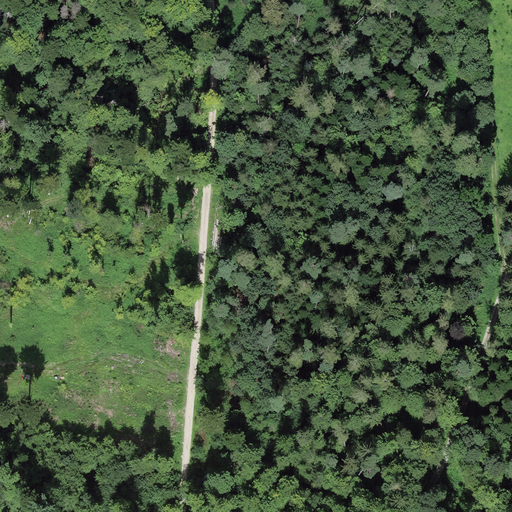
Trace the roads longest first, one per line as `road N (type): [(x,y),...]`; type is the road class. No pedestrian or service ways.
road 1 (track): [(211,0),(210,139),(181,511)]
road 2 (track): [(505,280),(481,0)]
road 3 (track): [(511,264),(445,456),(414,511)]
